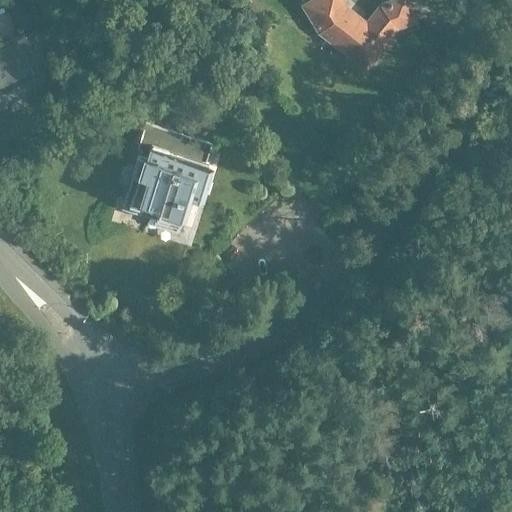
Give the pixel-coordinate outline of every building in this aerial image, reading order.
[(35,0),(17,0),(9,4),(20,26),(43,14),(35,0)] [(332,38),(366,64),(398,24),(415,17),(407,0),(389,0),(382,3),(369,19),(350,3),(346,0),(315,0),(307,7),(332,38)] [(0,99),(39,80),(29,62),(38,58),(25,32),(0,44),(0,99)] [(139,170),(129,203),(162,213),(160,219),(178,225),(190,189),(199,192),(209,160),(206,159),(212,141),(146,120),(138,146),(141,147),(140,150),(134,169),(139,170)] [(327,214),(348,192),(310,155),(286,176),(281,171),(213,234),(223,245),(279,195),(287,204),(303,189),(327,214)] [(205,241),(218,254),(225,248),(223,245),(213,234),(205,241)]
